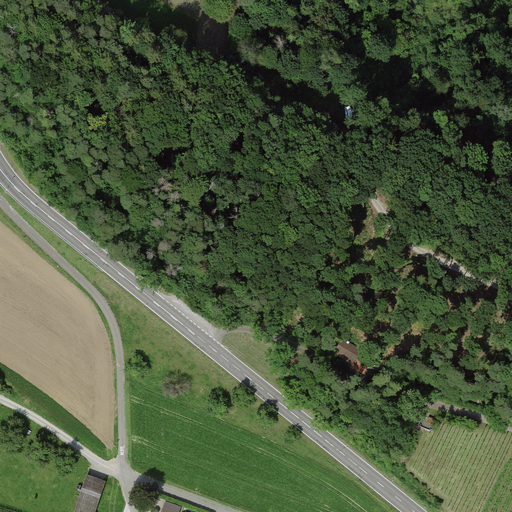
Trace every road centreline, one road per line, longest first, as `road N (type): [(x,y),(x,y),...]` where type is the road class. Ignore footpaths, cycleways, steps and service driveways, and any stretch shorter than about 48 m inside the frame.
road 1 (primary): [(0,166),(33,203),(415,511)]
road 2 (track): [(511,291),(430,258),(399,233),(341,153),(96,0)]
road 3 (track): [(208,344),(226,330),(250,329),(365,382),(511,428)]
road 4 (track): [(0,198),(98,297),(115,327),(123,476)]
road 5 (track): [(296,122),(406,150),(511,156)]
road 6 (track): [(0,399),(123,476)]
road 7 (residential): [(220,511),(123,476),(137,511)]
